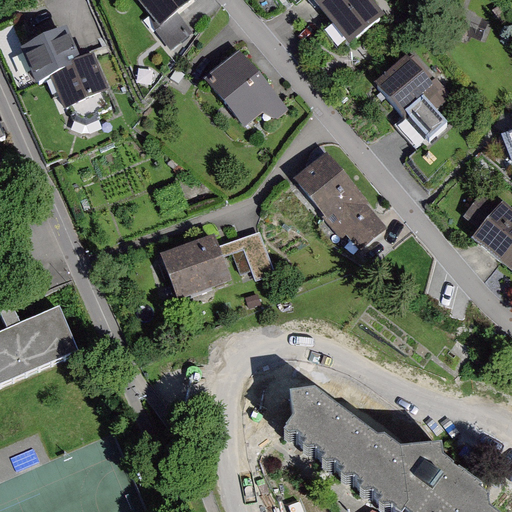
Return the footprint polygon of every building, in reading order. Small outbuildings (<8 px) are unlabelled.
[(133,0),(160,33),(199,2),(197,0),(133,0)] [(306,0),(319,15),(337,0),(306,0)] [(386,22),(367,0),(337,0),(319,15),(350,52),(386,22)] [(68,32),(22,52),(40,91),(53,85),(65,113),(110,93),(94,59),(82,64),(68,32)] [(242,55),(204,85),(243,134),(265,115),(274,125),(289,113),(242,55)] [(449,130),(429,108),(441,97),(408,61),(375,90),(403,121),(395,128),(420,156),(449,130)] [(329,159),(295,188),(335,234),(342,228),(364,254),(391,231),(329,159)] [(484,201),(467,219),(484,235),(475,244),(511,279),(511,214),(505,208),(498,215),(484,201)] [(264,234),(227,249),(233,264),(239,261),(246,280),(256,276),(259,286),(281,278),(264,234)] [(215,241),(163,260),(180,306),(232,286),(215,241)] [(61,316),(0,338),(0,394),(16,388),(81,362),(61,316)] [(491,511),(486,508),(486,499),(445,473),(443,456),(391,464),(313,405),(289,404),(289,421),(280,434),(386,511),(491,511)]
